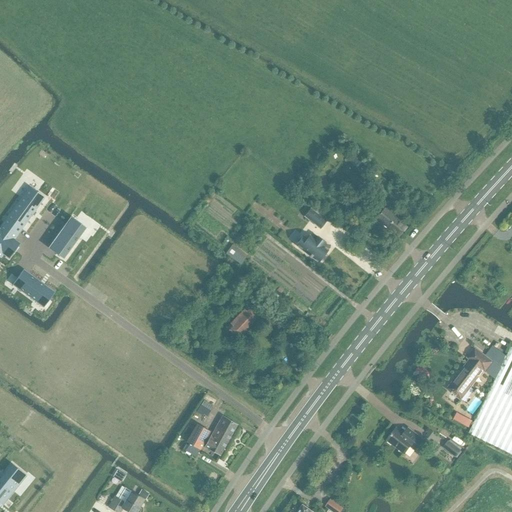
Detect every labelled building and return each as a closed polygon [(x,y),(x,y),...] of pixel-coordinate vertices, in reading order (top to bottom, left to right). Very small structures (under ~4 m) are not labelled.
[(29,187),(3,223),(18,235),(45,198),(29,187)] [(375,219),(398,237),(406,227),(383,209),(375,219)] [(312,210),(305,218),(320,229),(326,221),(312,210)] [(73,219),(50,250),(64,260),(86,228),(73,219)] [(0,258),(1,259),(3,255),(9,259),(20,244),(15,240),(18,235),(3,223),(0,226),(0,258)] [(296,245),(318,263),(328,250),(325,248),(327,245),(315,236),(313,238),(310,236),(307,240),(303,237),(296,245)] [(226,254),(240,264),(247,255),(233,245),(226,254)] [(22,272),(12,285),(43,308),(55,292),(45,286),(29,274),(23,270),(22,272)] [(248,292),(243,299),(254,308),(259,300),(248,292)] [(238,340),(261,317),(247,307),(226,327),(238,340)] [(477,416),(468,434),(511,455),(511,347),(506,357),(499,353),(493,364),(500,369),(495,379),(482,404),(477,416)] [(500,369),(493,364),(474,349),(467,358),(469,359),(447,389),(460,399),(483,370),(495,379),(500,369)] [(201,406),(209,411),(212,407),(203,401),(201,406)] [(467,419),(456,413),(452,419),(463,425),(467,419)] [(236,424),(226,419),(221,416),(205,447),(220,456),(236,424)] [(196,458),(196,457),(209,432),(197,425),(187,443),(189,444),(188,446),(185,445),(182,450),(184,451),(184,452),(196,458)] [(423,439),(412,431),(407,428),(403,434),(396,428),(386,441),(404,454),(410,447),(414,450),(423,439)] [(443,447),(455,457),(460,451),(447,441),(443,447)] [(0,504),(2,506),(4,504),(2,503),(25,475),(12,464),(4,473),(5,474),(1,478),(0,479),(0,504)] [(117,471),(113,477),(122,482),(125,476),(117,471)] [(115,498),(109,508),(115,511),(119,511),(122,508),(127,511),(135,511),(143,500),(145,501),(149,494),(141,490),(137,496),(125,488),(118,499),(115,498)] [(330,500),(325,507),(333,511),(341,511),(344,509),(330,500)]
